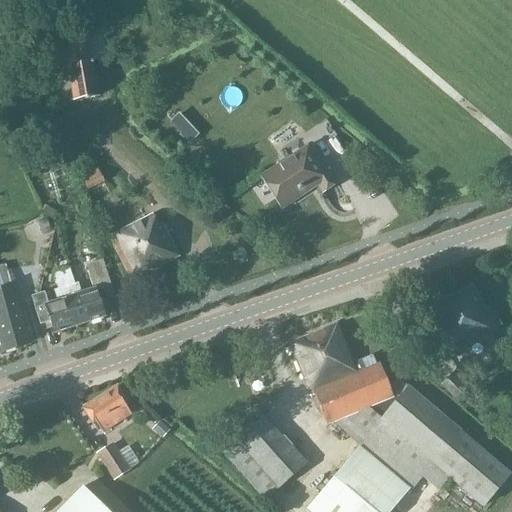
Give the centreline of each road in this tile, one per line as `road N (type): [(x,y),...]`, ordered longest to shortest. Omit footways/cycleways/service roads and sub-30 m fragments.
road 1 (tertiary): [(511,222),(0,400)]
road 2 (track): [(511,146),(343,0)]
